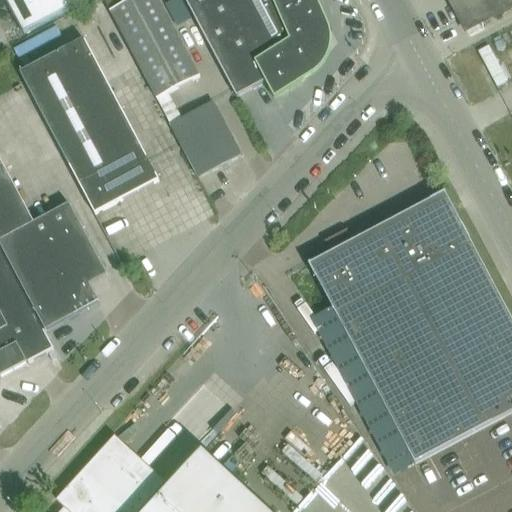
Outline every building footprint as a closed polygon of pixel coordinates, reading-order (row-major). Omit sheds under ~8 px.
[(4,0),(24,35),(89,0),(4,0)] [(105,0),(103,1),(109,12),(131,0),(105,0)] [(171,127),(199,180),(241,157),(213,104),(181,121),(168,96),(200,79),(158,0),(134,0),(111,13),(171,127)] [(252,89),(253,91),(265,84),(273,99),(302,84),(294,68),(323,53),(294,0),(184,0),(237,99),(239,98),(238,97),(252,89)] [(511,0),(449,0),(462,22),(476,15),(484,31),(485,30),(481,23),(511,7),(511,0)] [(95,216),(159,182),(84,41),(20,75),(95,216)] [(508,84),(489,48),(479,54),(497,90),(508,84)] [(0,242),(34,225),(0,161),(0,242)] [(511,414),(511,320),(445,194),(309,267),(414,466),(511,414)] [(90,287),(107,277),(69,206),(34,225),(0,242),(0,247),(45,333),(99,304),(90,287)] [(0,380),(53,352),(0,251),(0,380)] [(264,511),(203,455),(160,502),(154,508),(100,457),(57,503),(65,510),(62,511),(264,511)]
